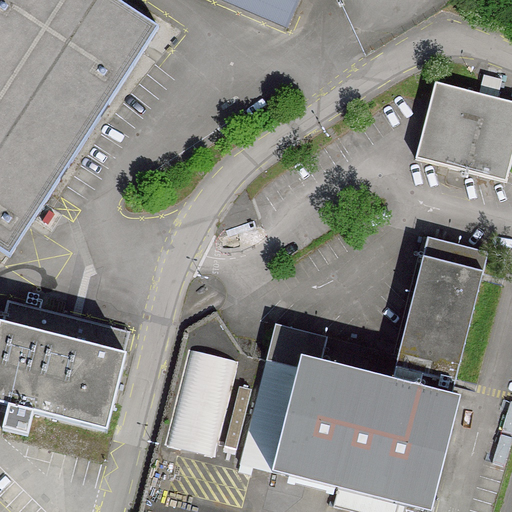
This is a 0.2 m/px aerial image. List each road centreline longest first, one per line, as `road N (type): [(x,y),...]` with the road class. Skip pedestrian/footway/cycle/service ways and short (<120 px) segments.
road 1 (unclassified): [(511,58),(446,39),(410,54),(231,171),(174,268),(112,511)]
road 2 (unknown): [(184,244),(52,240)]
